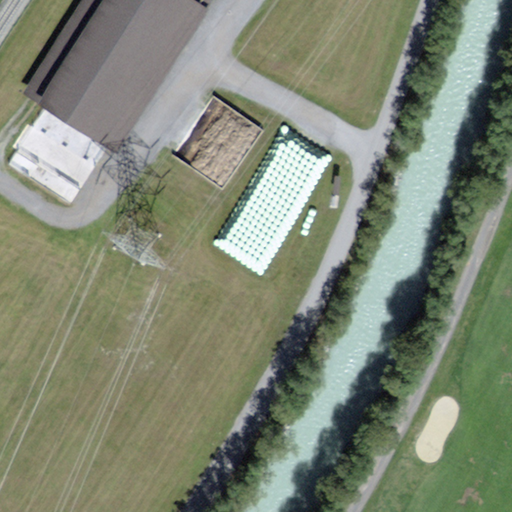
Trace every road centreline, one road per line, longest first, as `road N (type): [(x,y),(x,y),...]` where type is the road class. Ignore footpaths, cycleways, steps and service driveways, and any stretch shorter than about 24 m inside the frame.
road 1 (unclassified): [(429,0),(333,265),(193,511)]
road 2 (track): [(350,511),(386,452),(511,163)]
